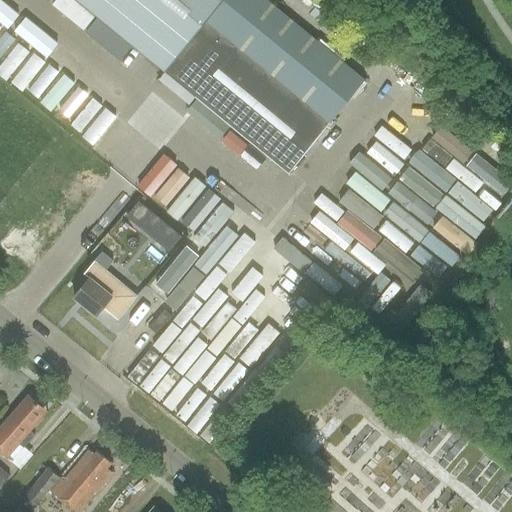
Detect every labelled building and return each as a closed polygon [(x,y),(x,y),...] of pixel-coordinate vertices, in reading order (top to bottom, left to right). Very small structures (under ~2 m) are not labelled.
[(77,0),(290,173),(366,80),(268,0),(77,0)] [(0,30),(34,61),(45,49),(10,17),(0,28),(0,30)] [(24,87),(82,124),(102,94),(44,56),(24,87)] [(94,146),(120,116),(107,105),(81,134),(94,146)] [(355,117),(329,154),(345,164),(370,127),(355,117)] [(168,149),(139,188),(168,209),(177,198),(192,210),(212,182),(168,149)] [(53,168),(42,180),(75,210),(86,198),(53,168)] [(382,215),(392,202),(360,178),(351,191),(382,215)] [(408,262),(445,289),(465,263),(433,238),(436,233),(460,251),(469,240),(452,227),(464,211),(424,181),(413,195),(443,217),(432,232),(397,206),(386,220),(420,246),(408,262)] [(204,225),(228,197),(217,188),(194,216),(204,225)] [(232,196),(202,237),(216,248),(246,207),(232,196)] [(305,303),(327,273),(344,285),(370,249),(298,197),(250,263),(305,303)] [(251,213),(219,248),(232,260),(264,225),(251,213)] [(194,235),(163,270),(198,301),(229,266),(194,235)] [(94,263),(86,273),(85,273),(90,277),(75,296),(99,316),(105,308),(118,319),(136,297),(94,263)] [(239,266),(204,306),(237,335),(272,295),(239,266)] [(248,336),(253,350),(274,343),(264,318),(249,323),(251,329),(257,327),(258,332),(248,336)] [(29,394),(0,426),(0,489),(11,477),(0,467),(0,457),(3,454),(8,459),(21,444),(25,447),(36,434),(33,432),(50,412),(29,394)] [(76,511),(80,511),(113,472),(108,468),(112,463),(98,452),(95,455),(89,450),(64,481),(49,468),(31,489),(21,480),(6,498),(17,507),(24,498),(36,508),(51,490),(76,511)]
